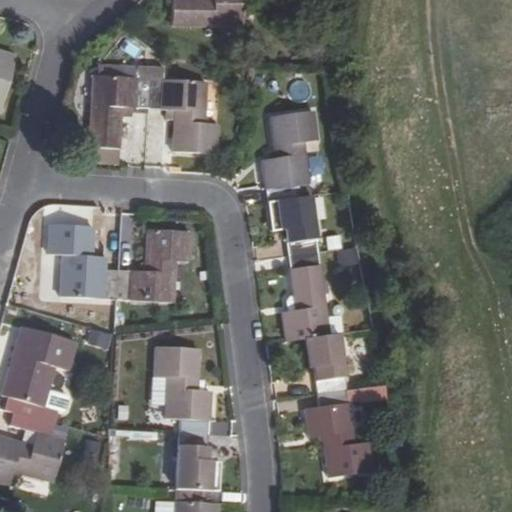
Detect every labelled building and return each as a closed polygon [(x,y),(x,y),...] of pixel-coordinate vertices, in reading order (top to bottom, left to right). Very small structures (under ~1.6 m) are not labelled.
[(169,0),(169,26),(240,27),(240,0),(169,0)] [(0,104),(13,58),(0,54),(0,104)] [(91,78),(88,150),(119,151),(121,110),(146,111),(147,81),(91,78)] [(172,113),(171,154),(214,156),(215,126),(201,125),(203,84),(147,81),(146,111),(172,113)] [(311,113),(268,119),(273,159),(260,161),(265,204),(279,202),(308,198),(301,145),(315,143),(311,113)] [(283,232),(286,257),(315,254),(308,198),(279,202),(265,204),(269,234),(283,232)] [(61,258),(58,298),(114,302),(116,272),(106,271),(89,270),(92,230),(49,228),(47,257),(61,258)] [(116,272),(114,302),(170,306),(174,264),(188,266),(189,235),(146,233),(143,274),(116,272)] [(279,313),(283,343),(302,341),(326,337),(315,254),(286,257),(293,312),(279,313)] [(107,258),(90,258),(89,270),(106,271),(107,258)] [(28,405),(24,418),(52,426),(56,413),(64,415),(68,412),(70,402),(68,397),(48,392),(55,369),(67,373),(75,346),(21,329),(1,397),(28,405)] [(312,371),(315,396),(344,391),(336,336),(326,337),(302,341),(306,371),(312,371)] [(179,421),(178,434),(208,436),(210,394),(195,392),(198,352),(154,349),(152,379),(167,379),(165,421),(179,421)] [(348,403),(386,401),(386,387),(348,388),(348,403)] [(321,439),(327,479),(370,473),(366,444),(352,447),(344,391),(315,396),(316,409),(302,411),(307,441),(321,439)] [(0,438),(0,483),(8,486),(12,472),(51,484),(62,442),(48,438),(52,426),(24,418),(20,429),(34,433),(29,447),(0,438)] [(178,434),(174,491),(187,491),(216,493),(219,465),(206,464),(208,436),(178,434)] [(215,511),(216,493),(187,491),(187,505),(173,504),(172,511),(215,511)]
